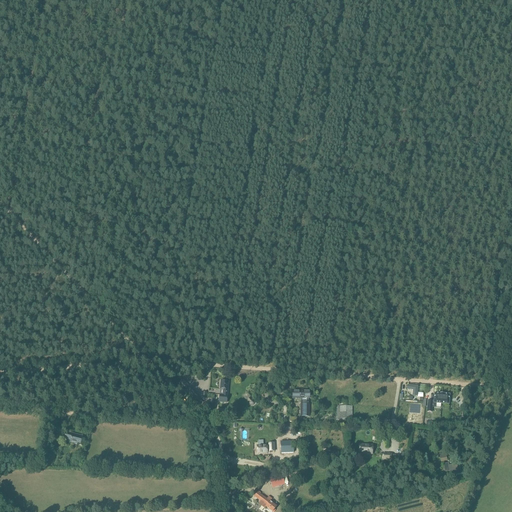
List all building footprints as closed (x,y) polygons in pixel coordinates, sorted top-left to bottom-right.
[(183,379),(179,382),(185,389),(189,386),(183,379)] [(223,395),(227,395),(228,381),(220,381),(220,389),(224,389),(223,395)] [(407,385),(407,389),(413,390),(413,396),(417,396),(417,386),(407,385)] [(308,401),(308,398),(310,398),(310,391),(303,391),(303,390),(292,390),(292,398),(300,398),(301,401),(302,401),(302,416),(309,416),(310,404),(308,404),(308,401)] [(428,400),(427,411),(432,412),(432,402),(441,403),(442,393),(434,393),(433,401),(428,400)] [(450,394),(442,393),(441,403),(449,404),(450,394)] [(346,421),(350,421),(351,421),(352,421),(352,406),(336,406),(336,421),(341,421),(346,421)] [(82,436),(66,432),(64,439),(71,440),(70,442),(77,444),(77,443),(80,444),(82,436)] [(400,449),(405,450),(408,440),(402,438),(400,449)] [(54,457),(55,440),(46,439),(45,456),(54,457)] [(293,441),(280,442),(281,453),(294,453),(293,441)] [(268,445),(256,446),(257,453),(269,452),(274,451),(274,443),(268,443),(268,445)] [(369,456),(370,455),(370,454),(372,454),(372,445),(359,444),(359,453),(365,454),(365,455),(366,456),(369,456)] [(448,461),(446,454),(439,456),(441,462),(448,461)] [(443,464),(445,472),(452,471),(453,475),(457,474),(456,470),(458,470),(457,464),(449,465),(448,463),(443,464)] [(284,483),(281,475),(270,479),(272,487),(284,483)] [(257,492),(257,491),(253,496),(260,501),(259,504),(265,508),(265,507),(272,511),(276,506),(270,502),(270,501),(272,499),(268,496),(266,499),(260,494),(261,493),(258,491),(257,492)]
